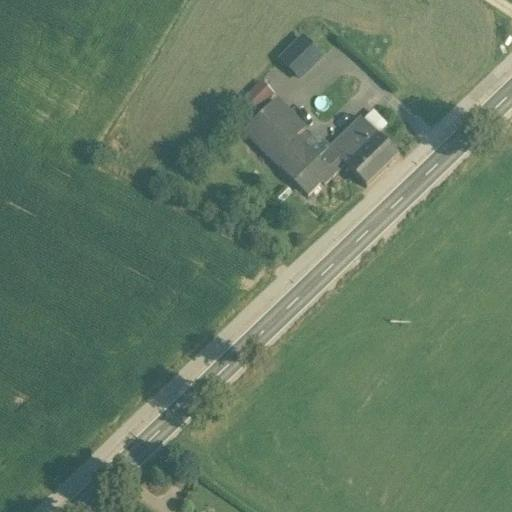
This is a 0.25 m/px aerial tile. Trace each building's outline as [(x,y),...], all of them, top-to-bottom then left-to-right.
[(304,41),(282,62),(301,80),(322,59),(304,41)] [(242,98),(256,113),(274,96),(260,81),(242,98)] [(276,104),(247,133),(260,146),(274,131),(276,132),(290,118),(276,104)] [(290,118),(276,132),(274,131),(260,146),(261,147),(259,150),(269,160),(272,158),(283,170),(304,150),(294,141),(303,132),(290,118)] [(399,160),(361,120),(319,161),(306,147),(304,150),(283,170),(281,172),(307,199),(322,185),(324,188),(345,168),(367,191),(399,160)]
